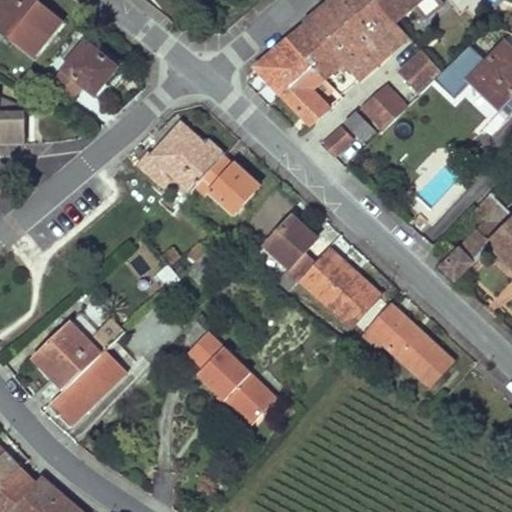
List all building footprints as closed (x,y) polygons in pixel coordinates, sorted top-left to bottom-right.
[(5,0),(0,6),(0,30),(34,58),(62,25),(46,12),(31,0),(5,0)] [(344,0),(339,0),(307,28),(343,66),(352,75),(358,69),(366,76),(377,68),(386,59),(393,53),(379,38),(344,0)] [(372,0),(344,0),(379,38),(395,24),(372,0)] [(372,0),(395,24),(422,0),(372,0)] [(188,21),(184,31),(197,37),(201,27),(188,21)] [(395,24),(379,38),(393,53),(409,39),(395,24)] [(307,28),(288,43),(315,70),(325,81),(343,66),(307,28)] [(288,43),(257,70),(283,97),(315,70),(288,43)] [(511,49),(507,44),(470,83),(491,105),(500,113),(508,105),(511,109),(511,49)] [(118,72),(87,46),(55,84),(75,100),(84,89),(96,99),(118,72)] [(424,54),(401,76),(420,97),(443,75),(425,55),(424,54)] [(358,69),(352,75),(358,82),(366,76),(358,69)] [(315,70),(283,97),(313,127),(332,110),(323,101),(334,90),(325,81),(315,70)] [(388,88),(365,110),(385,132),(408,109),(388,88)] [(0,144),(25,144),(25,112),(0,100),(0,144)] [(377,133),(359,115),(346,126),(364,146),(377,133)] [(149,152),(137,165),(157,185),(160,182),(166,188),(172,181),(166,174),(169,173),(191,193),(196,188),(225,157),(208,142),(204,146),(183,126),(153,157),(149,152)] [(343,129),(324,147),(336,160),(355,142),(343,129)] [(234,166),(225,157),(196,188),(206,198),(209,194),(233,218),(252,197),(239,184),(247,177),(234,166)] [(247,177),(239,184),(252,197),(260,189),(247,177)] [(489,226),(444,271),(458,284),(490,250),(511,273),(511,224),(503,233),(496,227),(492,223),(511,202),(500,190),(477,214),(489,226)] [(496,227),(511,210),(511,201),(511,202),(492,223),(496,227)] [(296,219),(268,247),(291,268),(279,281),(291,292),(302,280),(317,264),(307,253),(315,245),(303,235),(308,230),(296,219)] [(308,230),(303,235),(315,245),(319,241),(308,230)] [(207,253),(199,246),(179,265),(182,269),(177,273),(182,278),(199,261),(207,253)] [(331,249),(326,254),(353,279),(358,274),(331,249)] [(172,250),(164,258),(171,266),(180,259),(172,250)] [(207,253),(199,261),(207,270),(217,261),(209,252),(207,253)] [(317,264),(302,280),(354,328),(382,297),(368,283),(358,274),(353,279),(326,254),(317,264)] [(167,265),(158,273),(170,289),(180,280),(167,265)] [(395,305),(367,335),(379,348),(385,343),(430,386),(453,361),(432,341),(395,305)] [(70,324),(34,359),(47,372),(66,392),(106,353),(126,334),(103,310),(88,325),(96,334),(87,342),(70,324)] [(233,398),(259,423),(280,402),(210,335),(190,356),(207,372),(201,378),(228,403),(233,398)] [(66,392),(50,408),(62,420),(71,429),(127,374),(106,353),(66,392)] [(511,429),(511,420),(464,377),(448,395),(484,427),(503,439),(511,429)] [(233,398),(228,403),(254,428),(259,423),(233,398)] [(511,429),(503,439),(511,445),(511,429)] [(0,493),(21,471),(12,463),(5,455),(0,460),(0,493)] [(0,511),(78,511),(43,480),(36,486),(28,479),(21,471),(0,493),(0,511)]
